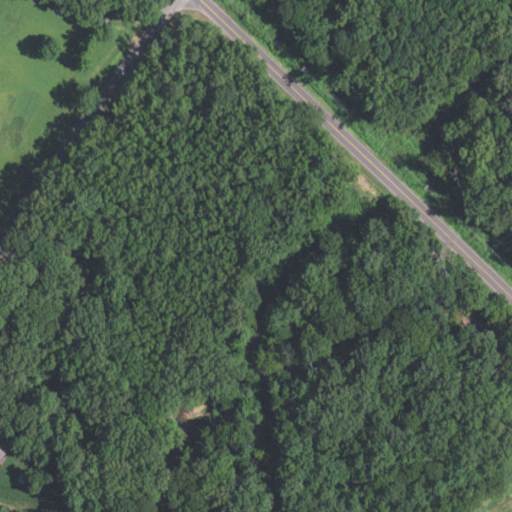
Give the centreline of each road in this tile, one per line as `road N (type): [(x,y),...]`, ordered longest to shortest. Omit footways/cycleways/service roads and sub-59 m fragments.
road 1 (residential): [(511,297),(200,0)]
road 2 (secondary): [(0,237),(177,0)]
